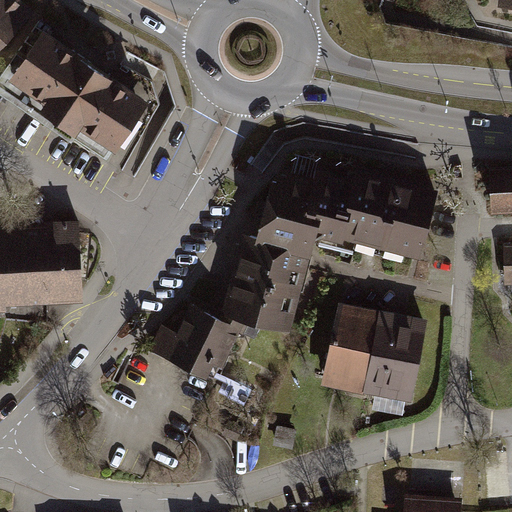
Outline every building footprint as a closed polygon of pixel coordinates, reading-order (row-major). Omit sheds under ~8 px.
[(0,0),(0,42),(32,10),(20,0),(0,0)] [(511,0),(495,0),(495,11),(511,11),(511,0)] [(9,73),(113,143),(145,96),(41,25),(9,73)] [(511,165),(489,166),(491,212),(511,210),(511,165)] [(318,186),(276,176),(261,236),(308,247),(313,228),(345,236),(359,179),(322,170),(318,186)] [(429,197),(359,179),(345,236),(414,255),(429,197)] [(0,229),(0,305),(77,300),(71,224),(0,229)] [(288,326),(308,247),(261,236),(252,234),(233,311),(288,326)] [(221,364),(238,326),(193,304),(180,332),(163,324),(152,347),(205,371),(210,359),(221,364)] [(425,319),(340,304),(327,381),(412,396),(425,319)] [(408,511),(458,511),(459,498),(410,496),(408,511)]
